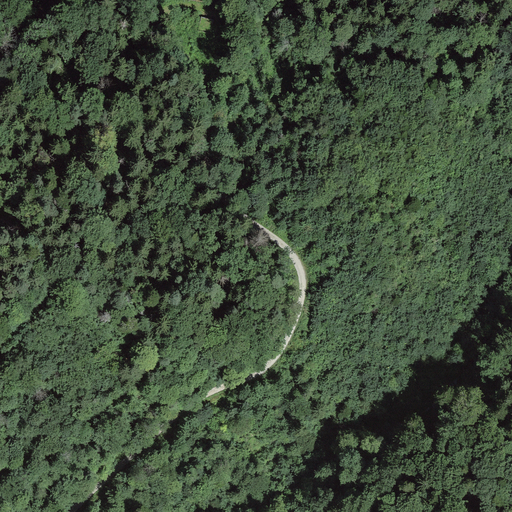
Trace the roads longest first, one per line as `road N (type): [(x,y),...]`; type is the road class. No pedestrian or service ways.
road 1 (track): [(72,511),(194,402),(267,367),(305,297),(287,245),(227,202),(208,171),(195,80),(134,0)]
road 2 (track): [(0,221),(44,257),(48,285),(0,335)]
